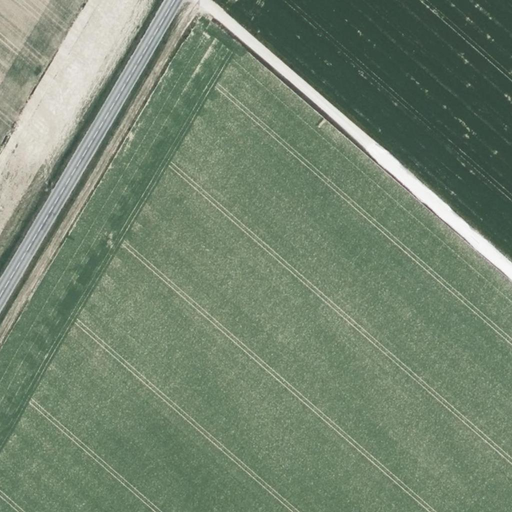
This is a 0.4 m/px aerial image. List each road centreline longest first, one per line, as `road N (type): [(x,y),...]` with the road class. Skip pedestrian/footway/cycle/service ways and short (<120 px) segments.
road 1 (track): [(511,269),(205,0)]
road 2 (track): [(0,337),(201,0)]
road 3 (secondary): [(0,294),(169,0)]
road 4 (track): [(92,0),(0,164)]
